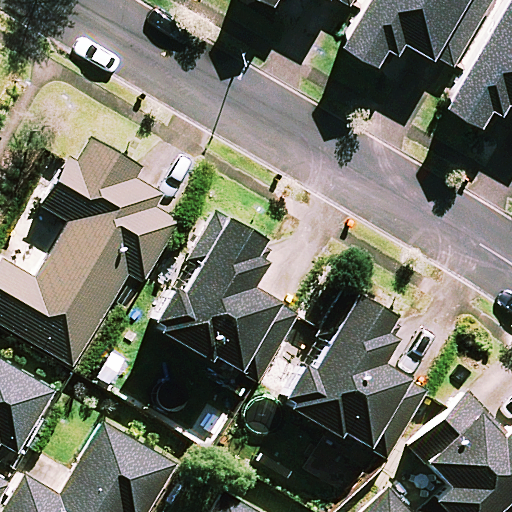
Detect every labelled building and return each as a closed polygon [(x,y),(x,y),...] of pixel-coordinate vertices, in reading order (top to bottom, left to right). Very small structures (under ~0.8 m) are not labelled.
[(399,39),(405,29),(455,58),(488,0),(357,0),(342,27),(378,48),(387,32),(399,39)] [(500,94),(504,87),(511,91),(511,0),(498,0),(463,63),(447,91),(480,110),(492,89),(500,94)] [(137,163),(80,131),(38,205),(63,219),(33,274),(0,255),(0,322),(71,362),(124,267),(139,276),(176,210),(127,182),(137,163)] [(258,231),(211,205),(149,314),(158,319),(154,327),(201,354),(204,349),(255,378),(294,309),(249,283),(260,263),(245,254),(258,231)] [(334,433),(338,426),(384,453),(422,388),(365,355),(390,312),(345,286),(282,394),(278,400),(334,433)] [(0,483),(3,479),(0,477),(0,440),(16,449),(49,389),(0,361),(0,483)] [(489,511),(485,508),(497,496),(511,511),(511,509),(511,431),(464,383),(405,442),(442,480),(408,511),(382,485),(353,511),(489,511)] [(0,510),(0,511),(140,511),(170,463),(98,420),(56,492),(22,472),(0,510)] [(257,511),(221,490),(207,511),(257,511)]
